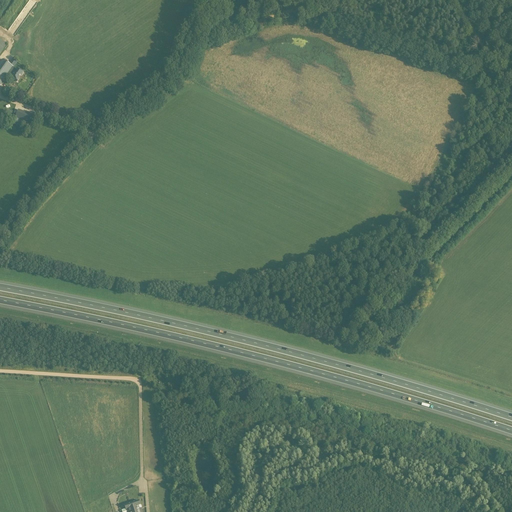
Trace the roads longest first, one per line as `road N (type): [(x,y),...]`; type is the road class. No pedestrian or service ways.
road 1 (motorway): [(0,300),(208,344),(511,431)]
road 2 (motorway): [(511,417),(214,332),(0,287)]
road 3 (track): [(195,38),(172,79),(97,133),(0,239)]
road 4 (track): [(353,333),(511,175)]
road 5 (track): [(0,372),(140,380)]
road 6 (track): [(195,38),(325,0)]
